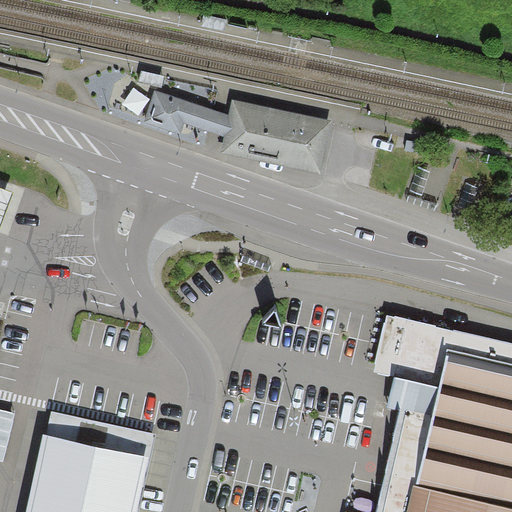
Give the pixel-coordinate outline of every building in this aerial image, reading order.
[(185,119),(230,134),(234,115),(156,90),(146,119),(181,131),(185,119)] [(132,94),(131,113),(148,113),(148,94),(132,94)] [(321,120),(237,103),(234,115),(230,134),(227,150),(312,167),(321,120)] [(432,169),(418,165),(410,190),(423,195),(427,182),(432,169)] [(466,175),(458,204),(473,207),(480,179),(466,175)] [(0,178),(0,218),(3,210),(12,183),(0,178)] [(271,265),(243,255),(241,262),(269,272),(271,265)] [(511,511),(511,339),(389,313),(376,363),(380,364),(396,368),(392,385),(388,400),(408,403),(405,418),(398,448),(391,478),(385,504),(384,509),(374,507),(372,511),(511,511)] [(25,511),(128,511),(148,427),(122,422),(68,410),(49,406),(25,511)] [(0,411),(0,457),(2,458),(13,415),(0,411)]
